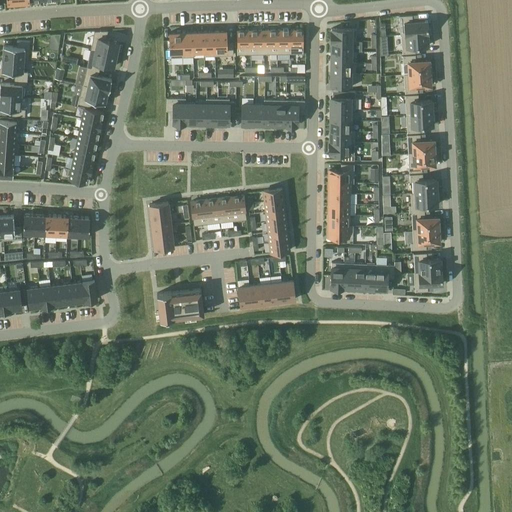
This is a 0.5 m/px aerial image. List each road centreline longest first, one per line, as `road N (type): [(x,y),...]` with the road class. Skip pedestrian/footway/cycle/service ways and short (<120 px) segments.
road 1 (residential): [(320,10),(424,2),(440,8),(458,293),(439,309),(313,300),(311,150)]
road 2 (residential): [(116,143),(311,150)]
road 3 (residential): [(142,8),(320,10)]
road 4 (residential): [(0,20),(142,8)]
road 5 (residential): [(311,150),(320,10)]
road 6 (residential): [(142,8),(116,143)]
